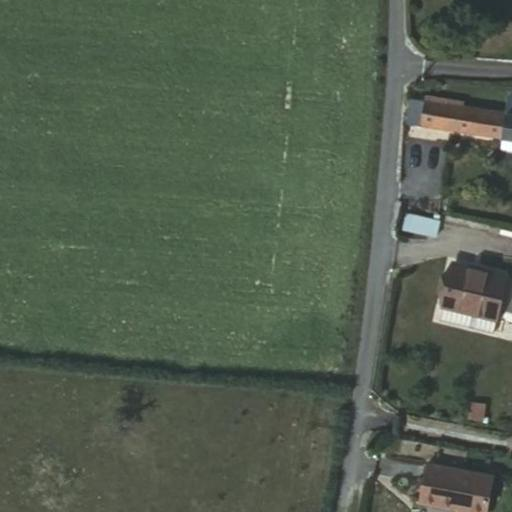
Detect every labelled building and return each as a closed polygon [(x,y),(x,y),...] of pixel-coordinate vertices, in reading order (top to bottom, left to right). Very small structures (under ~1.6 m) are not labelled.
[(511,116),(501,114),(440,101),(441,97),(425,93),(419,121),(511,141),(511,116)] [(501,114),(511,116),(511,94),(507,93),(501,114)] [(413,125),(411,135),(446,142),(448,132),(413,125)] [(401,232),(429,238),(433,222),(405,216),(401,232)] [(492,321),(496,322),(508,281),(508,278),(449,262),(437,307),(442,308),(492,321)] [(511,282),(508,281),(496,322),(511,325),(511,282)] [(487,336),(492,321),(442,308),(438,323),(487,336)] [(421,503),(479,511),(486,511),(494,476),(427,465),(421,503)]
